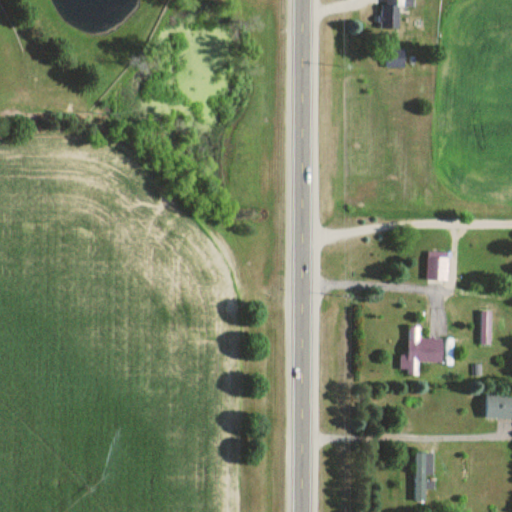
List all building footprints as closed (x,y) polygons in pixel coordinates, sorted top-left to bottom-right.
[(382,0),(382,30),(400,31),(400,8),(414,8),(414,0),(382,0)] [(388,51),(388,69),(404,69),(404,51),(388,51)] [(448,253),(427,253),(427,281),(448,281),(448,253)] [(481,345),(489,345),(490,312),(482,312),(481,345)] [(442,342),(419,341),(419,329),(408,328),(408,358),(404,358),(404,376),(417,376),(418,363),(441,363),(442,342)] [(511,418),(511,394),(485,395),(485,419),(511,418)] [(415,502),(424,502),(424,492),(434,492),(434,454),(415,454),(415,502)]
